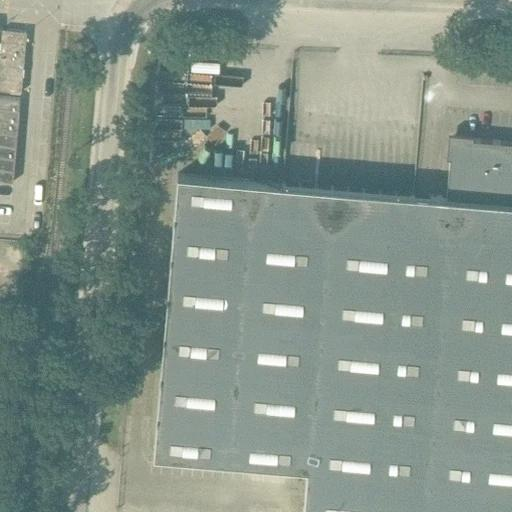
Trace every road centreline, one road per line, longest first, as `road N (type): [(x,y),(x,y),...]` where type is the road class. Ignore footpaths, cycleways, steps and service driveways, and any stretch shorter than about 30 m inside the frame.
road 1 (unclassified): [(86,511),(137,0)]
road 2 (unclassified): [(511,14),(145,0)]
